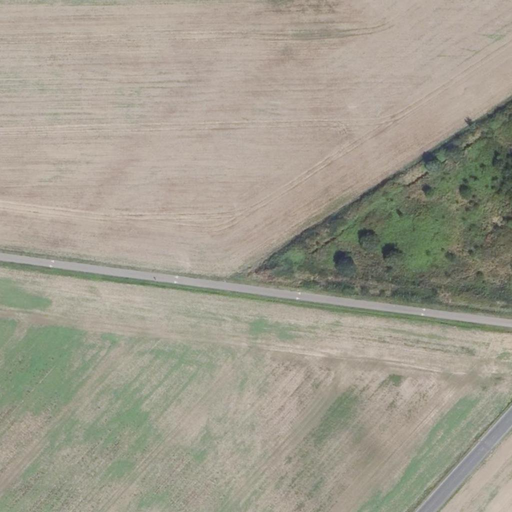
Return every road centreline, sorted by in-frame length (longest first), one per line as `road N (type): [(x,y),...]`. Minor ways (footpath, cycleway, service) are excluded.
road 1 (unclassified): [(511,323),(0,258)]
road 2 (unclassified): [(425,511),(511,417)]
